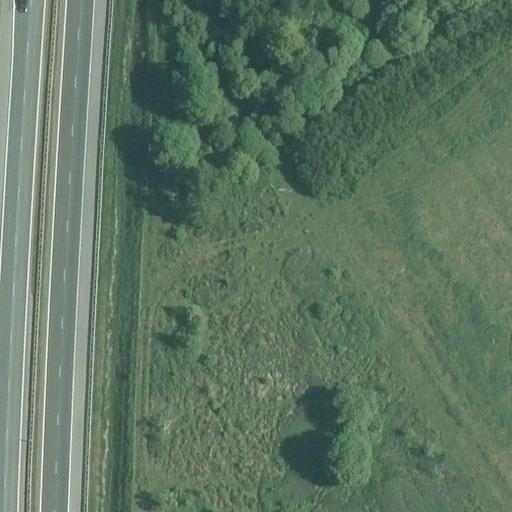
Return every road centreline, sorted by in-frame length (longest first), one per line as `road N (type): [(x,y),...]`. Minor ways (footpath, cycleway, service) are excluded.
road 1 (motorway): [(52,511),(81,0)]
road 2 (motorway): [(30,0),(2,511)]
